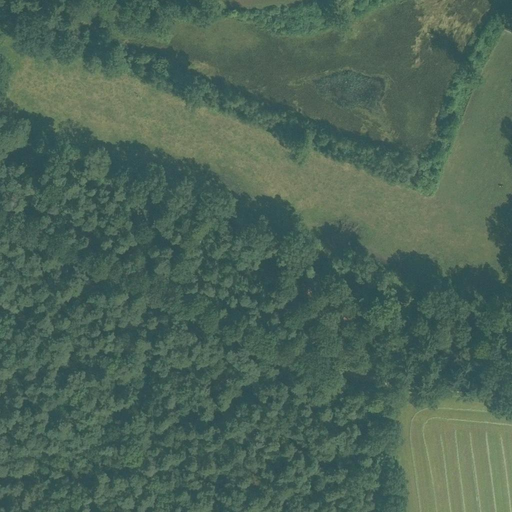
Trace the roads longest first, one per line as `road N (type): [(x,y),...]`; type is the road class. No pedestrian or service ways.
road 1 (track): [(0,209),(371,382)]
road 2 (track): [(511,321),(491,325),(403,301),(371,382)]
road 3 (track): [(371,382),(511,393)]
